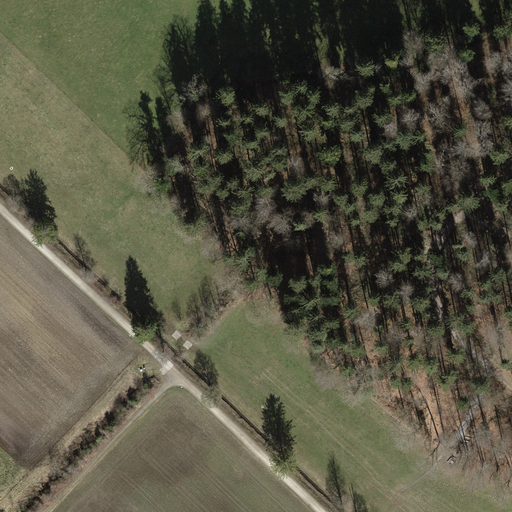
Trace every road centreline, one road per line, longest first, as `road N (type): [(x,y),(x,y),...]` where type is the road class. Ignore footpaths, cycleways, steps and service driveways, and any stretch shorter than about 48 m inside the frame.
road 1 (track): [(321,511),(0,209)]
road 2 (track): [(493,371),(452,330),(433,289),(432,254),(464,214)]
road 3 (track): [(177,376),(61,497)]
